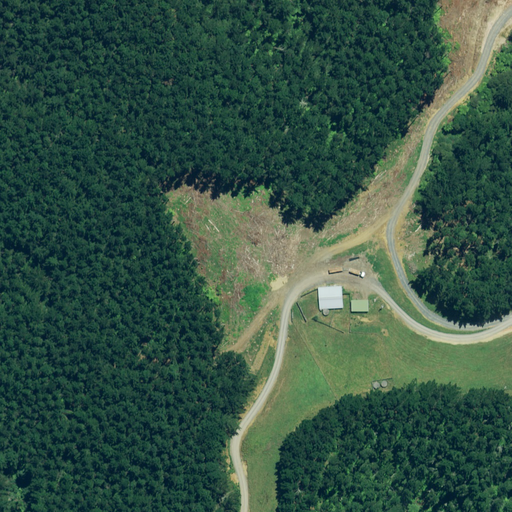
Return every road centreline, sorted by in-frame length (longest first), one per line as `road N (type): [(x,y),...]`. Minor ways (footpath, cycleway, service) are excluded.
road 1 (track): [(0,221),(57,280),(43,351),(65,393),(93,384),(111,351),(160,351),(225,323),(263,295)]
road 2 (track): [(281,282),(278,370),(237,411),(231,511)]
road 3 (track): [(281,282),(350,282),(415,306),(511,310)]
